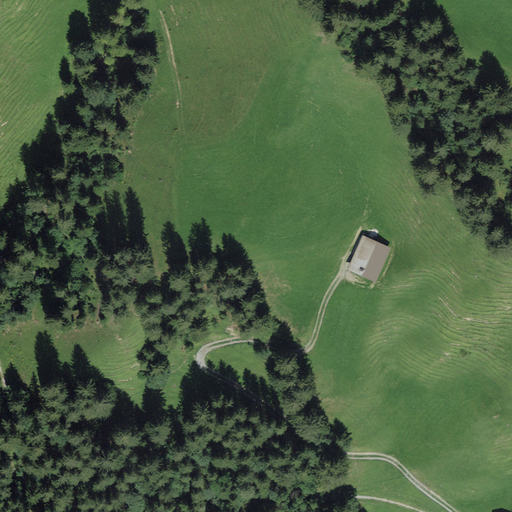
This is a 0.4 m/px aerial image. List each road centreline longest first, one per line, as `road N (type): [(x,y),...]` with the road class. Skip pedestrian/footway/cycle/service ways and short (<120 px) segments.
road 1 (track): [(454,511),(395,461),(332,451),(200,363),(207,346),(242,337),(303,353),(342,275)]
road 2 (track): [(419,511),(383,499),(112,457),(30,412),(0,369)]
